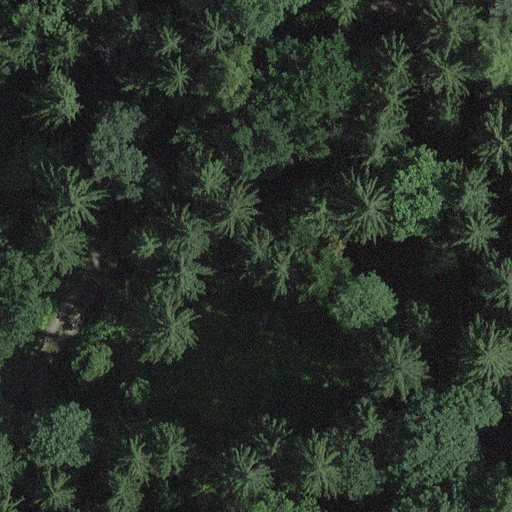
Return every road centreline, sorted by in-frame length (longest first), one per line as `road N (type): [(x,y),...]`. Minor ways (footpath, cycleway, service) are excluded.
road 1 (track): [(0,387),(293,42),(375,0)]
road 2 (track): [(367,511),(511,432)]
